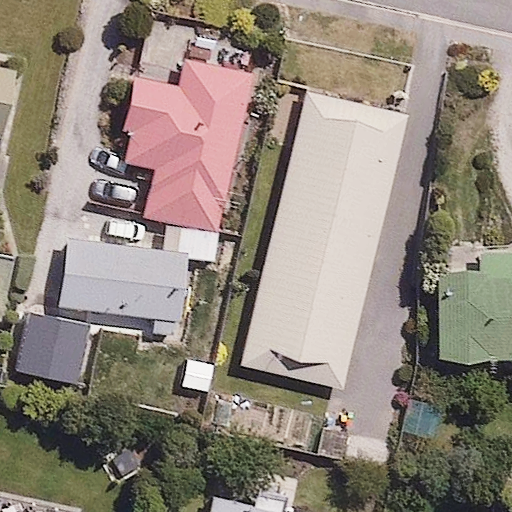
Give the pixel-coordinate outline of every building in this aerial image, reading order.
[(0,134),(17,48),(0,44),(0,134)] [(170,74),(130,65),(118,123),(127,125),(121,152),(154,159),(148,186),(101,176),(95,201),(165,216),(167,204),(216,215),(250,62),(176,45),(170,74)] [(408,105),(309,80),(242,354),(341,378),(408,105)] [(152,326),(180,328),(186,253),(216,255),(218,221),(170,218),(168,240),(74,232),(68,303),(154,309),(152,326)] [(477,229),(454,230),(454,247),(449,248),(449,256),(436,257),(439,346),(511,344),(511,236),(477,238),(477,229)] [(331,511),(333,506),(215,480),(207,511),(331,511)]
